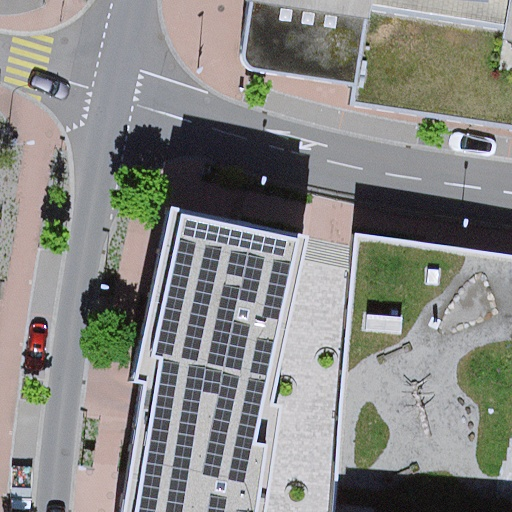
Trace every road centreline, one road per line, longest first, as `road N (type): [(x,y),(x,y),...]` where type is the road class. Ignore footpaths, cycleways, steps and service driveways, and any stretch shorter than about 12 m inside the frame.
road 1 (primary): [(113,94),(72,326),(52,511)]
road 2 (residential): [(511,193),(336,163),(113,94)]
road 3 (residential): [(113,94),(68,68),(0,48)]
